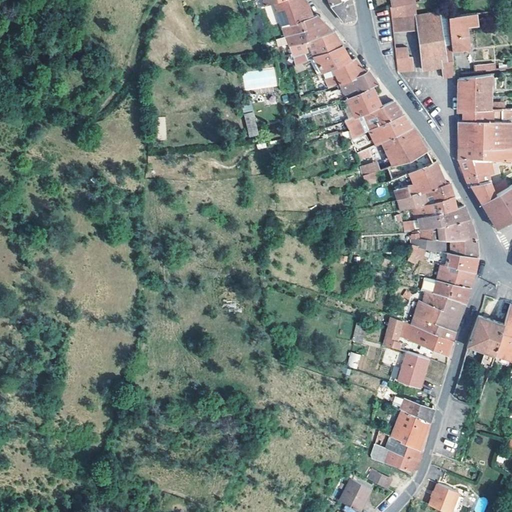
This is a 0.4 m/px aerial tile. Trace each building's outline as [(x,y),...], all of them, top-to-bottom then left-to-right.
[(303,20),(316,16),(309,6),(304,0),(282,0),(274,3),(285,36),(305,30),(303,20)] [(350,0),(341,0),(329,5),(343,21),(354,18),(352,7),(350,0)] [(415,16),(416,15),(414,2),(413,2),(391,7),(389,7),(390,20),(415,16)] [(450,51),(450,46),(443,47),(437,13),(416,15),(415,16),(417,30),(422,69),(439,67),(441,77),(445,76),(453,75),(451,55),(450,51)] [(447,17),(450,46),(450,51),(457,50),(468,49),(466,27),(476,26),(474,13),(461,15),(447,17)] [(304,41),(307,40),(331,31),(316,16),(303,20),(305,30),(285,36),(282,37),(285,47),(285,48),(286,47),(289,47),(304,41)] [(392,33),(417,30),(415,16),(390,20),(392,33)] [(307,40),(314,56),(337,46),(341,45),(336,37),(332,31),(331,31),(307,40)] [(295,65),(307,59),(304,53),(308,51),(304,41),(289,47),(295,65)] [(329,71),(349,60),(345,52),(341,54),(340,52),(337,46),(314,56),(322,74),(323,74),(329,71)] [(396,72),(415,70),(413,56),(409,57),(408,47),(394,49),(396,72)] [(317,76),(322,74),(314,56),(308,59),(317,76)] [(338,84),(363,71),(355,61),(353,58),(351,59),(349,60),(329,71),(330,74),(335,85),(338,84)] [(461,74),(493,70),(492,63),(460,67),(461,74)] [(244,89),(277,87),(275,69),(243,71),(244,89)] [(366,69),(363,71),(338,84),(344,98),(345,97),(370,85),(375,82),(368,72),(366,69)] [(331,87),(335,85),(330,74),(326,76),(331,87)] [(457,113),(462,112),(510,109),(511,109),(511,95),(489,96),(490,74),(458,78),(457,78),(457,99),(457,113)] [(345,97),(355,117),(380,105),(375,95),(370,85),(345,97)] [(333,103),(340,100),(336,89),(329,92),(333,103)] [(392,100),(380,105),(355,117),(345,121),(348,130),(351,138),(375,126),(402,114),(394,103),(392,100)] [(253,111),(251,104),(242,106),(244,113),(253,111)] [(463,122),(510,122),(510,109),(462,112),(463,122)] [(249,139),(256,137),(252,114),(244,116),(249,139)] [(365,149),(377,143),(411,125),(404,116),(402,114),(375,126),(351,138),(350,138),(355,154),(365,149)] [(166,140),(166,117),(157,117),(157,140),(166,140)] [(511,148),(510,122),(463,122),(457,122),(457,144),(457,148),(511,148)] [(385,167),(426,151),(413,129),(411,125),(377,143),(379,150),(382,157),(385,167)] [(350,138),(351,138),(348,130),(342,132),(345,140),(350,138)] [(369,155),(379,150),(377,143),(365,149),(369,155)] [(458,161),(490,162),(511,162),(511,148),(457,148),(457,151),(458,161)] [(369,155),(365,149),(355,154),(358,160),(369,155)] [(407,173),(408,173),(432,162),(427,154),(426,151),(385,167),(390,180),(407,173)] [(379,169),(385,167),(382,157),(360,166),(363,175),(372,172),(379,169)] [(397,199),(444,182),(442,178),(434,161),(432,162),(408,173),(412,182),(394,189),(397,199)] [(492,174),(490,162),(458,161),(467,187),(471,186),(490,181),(487,174),(492,174)] [(384,182),(390,180),(385,167),(379,169),(384,182)] [(376,185),(372,172),(363,175),(366,188),(376,185)] [(413,206),(451,195),(450,191),(447,182),(444,182),(397,199),(401,209),(411,207),(413,206)] [(494,192),(495,194),(508,186),(506,183),(501,186),(501,187),(494,192)] [(495,194),(494,192),(491,184),(473,189),(477,197),(481,203),(495,194)] [(511,184),(508,186),(495,194),(481,203),(488,215),(495,226),(497,229),(511,219),(511,184)] [(411,219),(455,207),(452,198),(451,195),(413,206),(411,207),(413,211),(408,213),(409,219),(410,219),(411,219)] [(420,230),(468,219),(464,208),(463,205),(455,207),(411,219),(413,225),(407,227),(408,232),(420,230)] [(450,236),(476,239),(476,238),(472,229),(468,219),(420,230),(421,238),(450,236)] [(411,244),(476,255),(476,253),(476,251),(476,239),(450,236),(421,238),(411,239),(411,244)] [(457,269),(474,272),(476,258),(476,255),(411,244),(409,256),(408,262),(418,263),(420,262),(440,266),(445,267),(457,269)] [(437,281),(469,288),(473,274),(474,272),(457,269),(456,273),(445,270),(445,267),(440,266),(438,275),(437,281)] [(423,284),(435,287),(437,281),(428,279),(424,278),(423,284)] [(434,293),(464,303),(465,300),(468,291),(469,288),(437,281),(435,287),(434,293)] [(415,315),(454,331),(456,327),(464,303),(434,293),(432,301),(435,306),(419,300),(415,315)] [(503,323),(494,355),(511,361),(511,362),(511,363),(511,362),(511,303),(511,304),(509,303),(503,323)] [(453,335),(454,331),(415,315),(412,324),(452,341),(453,335)] [(490,367),(494,355),(503,323),(478,315),(467,345),(467,347),(483,352),(479,363),(490,367)] [(385,345),(400,350),(402,341),(398,340),(403,321),(392,317),(390,327),(385,345)] [(447,356),(452,341),(412,324),(407,322),(406,322),(402,338),(422,346),(430,349),(447,356)] [(367,326),(358,323),(352,340),(361,343),(367,326)] [(430,349),(422,346),(420,351),(428,354),(430,349)] [(347,366),(357,369),(361,354),(350,352),(347,366)] [(426,359),(405,352),(400,368),(403,369),(400,381),(417,387),(426,359)] [(430,416),(432,410),(405,400),(393,398),(390,406),(401,411),(429,423),(428,422),(430,416)] [(425,433),(429,423),(401,411),(391,438),(419,448),(425,433)] [(392,451),(417,460),(419,455),(421,449),(419,448),(391,438),(378,433),(374,445),(391,452),(392,451)] [(415,467),(417,460),(392,451),(391,452),(374,445),(370,455),(384,462),(414,472),(415,467)] [(368,480),(386,489),(390,479),(372,471),(368,480)] [(365,496),(367,497),(371,489),(351,479),(350,481),(343,495),(340,501),(358,510),(365,496)] [(427,503),(448,511),(457,490),(436,482),(433,489),(431,491),(430,494),(430,496),(427,503)] [(458,488),(457,488),(457,490),(448,511),(457,511),(465,492),(465,491),(458,488)] [(358,510),(360,511),(367,497),(365,496),(358,510)]
